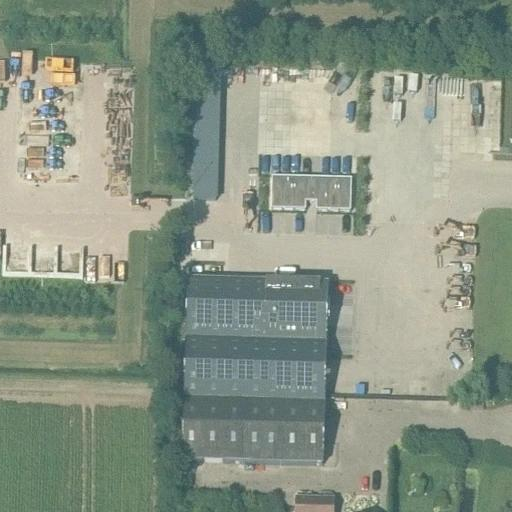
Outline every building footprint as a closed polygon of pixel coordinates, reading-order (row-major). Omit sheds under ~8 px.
[(192,200),(192,201),(217,202),(221,68),(196,68),(193,182),(192,200)] [(351,182),(272,179),(271,211),(305,212),(305,204),(316,204),(316,212),(350,213),(350,210),(351,182)] [(186,376),(185,402),(325,406),(325,400),(325,381),(328,287),(189,283),(188,307),(186,376)] [(185,410),(183,462),(323,467),(325,412),(325,406),(185,402),(185,406),(185,410)] [(297,499),(296,511),(333,511),(334,501),(297,499)]
